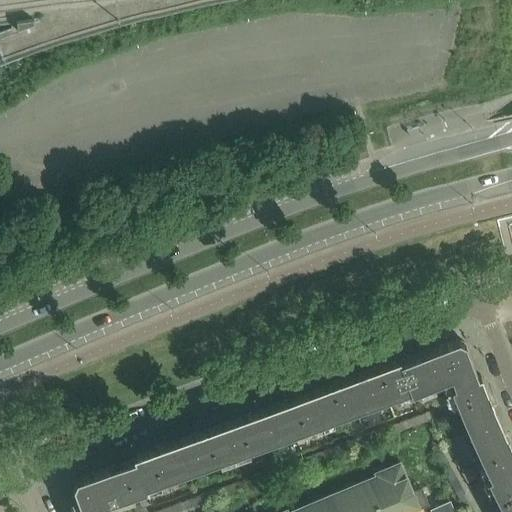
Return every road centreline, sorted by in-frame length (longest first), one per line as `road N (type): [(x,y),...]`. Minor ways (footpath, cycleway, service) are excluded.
road 1 (secondary): [(511,137),(280,212),(0,329)]
road 2 (secondary): [(0,364),(302,240),(511,174)]
road 3 (residential): [(479,300),(20,475)]
